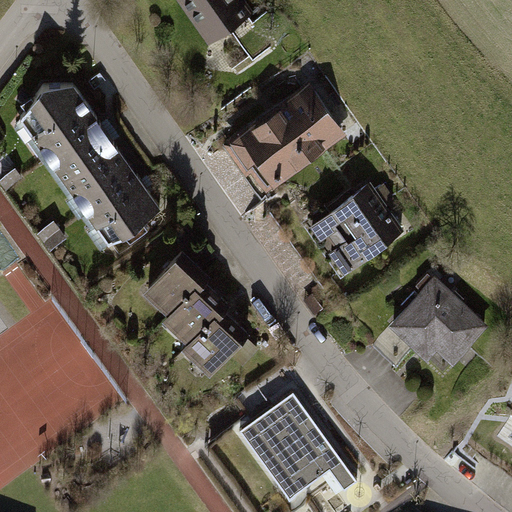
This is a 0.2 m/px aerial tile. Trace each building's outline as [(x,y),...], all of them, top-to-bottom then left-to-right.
[(247,11),(238,0),(176,0),(205,40),(247,11)] [(341,131),(303,78),(223,134),(261,188),(341,131)] [(13,116),(102,241),(155,203),(68,80),(34,80),(13,116)] [(365,179),(306,220),(338,267),(398,227),(365,179)] [(194,278),(201,271),(175,248),(139,288),(165,310),(194,278)] [(482,322),(431,275),(370,340),(392,361),(411,341),(440,368),(482,322)] [(216,307),(220,302),(194,278),(165,310),(158,318),(184,342),(216,307)] [(207,370),(242,331),(216,307),(184,342),(180,346),(207,370)] [(293,389),(210,450),(254,511),(267,511),(330,467),(345,487),(358,478),(293,389)]
